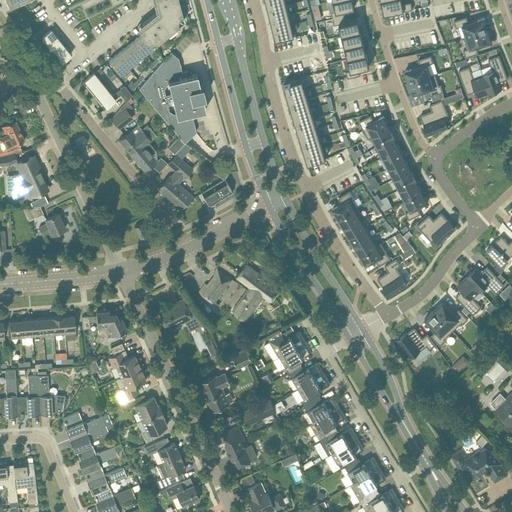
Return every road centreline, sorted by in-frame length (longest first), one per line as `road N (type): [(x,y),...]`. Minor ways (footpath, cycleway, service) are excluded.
road 1 (residential): [(387,315),(320,217),(295,162),(254,0)]
road 2 (residential): [(227,511),(120,271)]
road 3 (tertiary): [(207,0),(266,207)]
road 4 (tertiary): [(286,198),(225,0)]
road 5 (unclassified): [(120,271),(36,93)]
road 6 (unclassified): [(171,219),(54,79)]
road 7 (residential): [(371,0),(396,84),(434,155)]
road 8 (unclassified): [(120,271),(266,207)]
road 9 (tertiary): [(266,207),(349,338)]
road 10 (tertiary): [(363,329),(286,198)]
road 11 (residential): [(400,475),(325,351)]
road 12 (residential): [(477,227),(428,287),(387,315)]
road 13 (residential): [(74,511),(44,440),(0,438)]
road 14 (unclassified): [(0,283),(120,271)]
